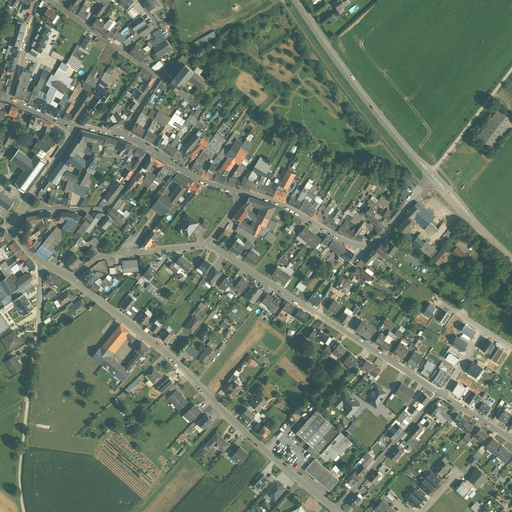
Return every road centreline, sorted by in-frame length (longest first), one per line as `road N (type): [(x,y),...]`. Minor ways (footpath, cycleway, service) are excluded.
road 1 (residential): [(72,280),(155,342),(335,509)]
road 2 (residential): [(241,192),(280,203),(360,247),(370,246),(432,176)]
road 3 (secondary): [(432,176),(296,0)]
road 4 (residential): [(150,149),(103,211),(24,205)]
road 5 (residential): [(439,392),(335,509)]
road 6 (residential): [(439,392),(316,313)]
road 7 (residential): [(72,280),(96,259),(207,241)]
road 8 (track): [(31,371),(19,467),(23,511)]
road 9 (track): [(228,417),(317,313)]
road 10 (track): [(432,176),(511,68)]
road 11 (track): [(224,413),(137,511)]
road 12 (residential): [(316,313),(207,241)]
